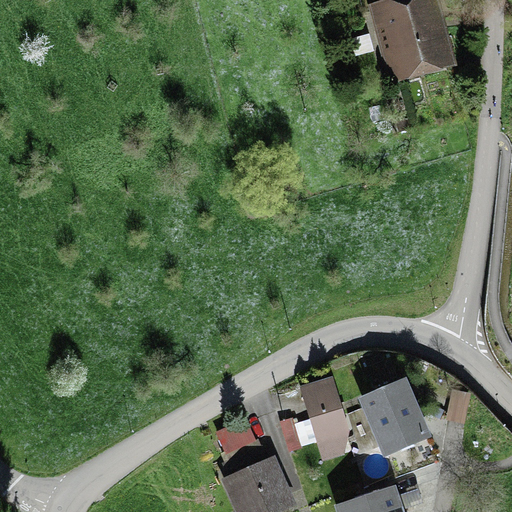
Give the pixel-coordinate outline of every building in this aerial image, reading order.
[(424,0),(412,0),(386,7),(398,51),(383,55),(389,76),(442,62),(424,0)] [(403,384),(364,401),(386,451),(425,435),(403,384)] [(333,386),(304,395),(318,440),(347,432),(333,386)] [(243,426),(215,437),(223,456),(251,445),(243,426)] [(230,483),(243,511),(262,511),(287,501),(271,465),(269,467),(261,450),(225,466),(233,482),(230,483)] [(343,511),(399,511),(393,494),(344,511),(343,511)]
